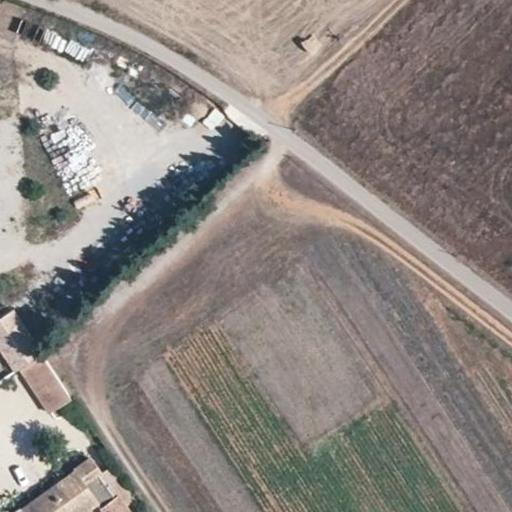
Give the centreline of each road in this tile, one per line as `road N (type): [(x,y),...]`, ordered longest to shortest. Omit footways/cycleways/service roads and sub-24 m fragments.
road 1 (unclassified): [(511,313),(220,96),(106,25),(32,0)]
road 2 (track): [(284,142),(92,320),(77,361),(90,401),(164,511)]
road 3 (track): [(397,0),(259,124)]
